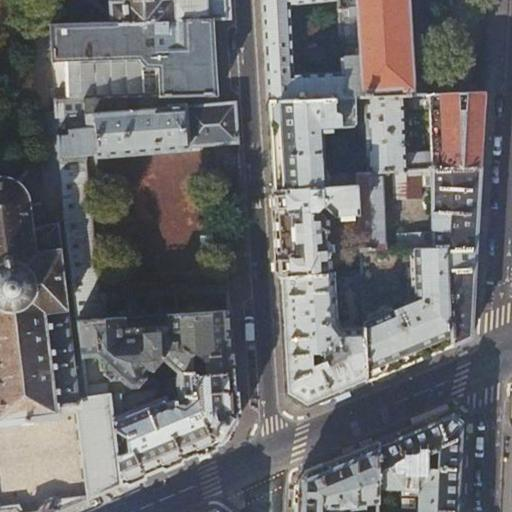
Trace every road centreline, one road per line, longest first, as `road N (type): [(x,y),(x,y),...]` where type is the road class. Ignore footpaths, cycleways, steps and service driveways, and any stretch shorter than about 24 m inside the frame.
road 1 (residential): [(268,454),(243,0)]
road 2 (tertiary): [(496,355),(268,454)]
road 3 (residential): [(511,118),(496,355)]
road 4 (residential): [(496,355),(489,511)]
road 5 (tertiary): [(268,454),(132,511)]
